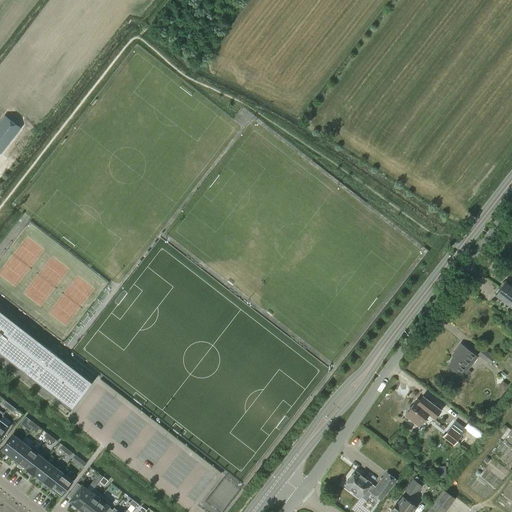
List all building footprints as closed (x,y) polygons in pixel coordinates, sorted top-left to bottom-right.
[(3,116),(0,120),(0,151),(2,152),(20,128),(3,116)] [(500,287),(500,288),(511,297),(511,286),(505,281),(504,282),(502,282),(500,285),(500,287)] [(511,297),(500,288),(499,289),(498,289),(495,292),(496,293),(495,295),(508,305),(511,307),(511,297)] [(0,310),(0,353),(71,409),(92,383),(0,310)] [(471,372),(467,369),(477,356),(460,344),(454,351),(456,354),(448,364),(466,379),(471,372)] [(489,363),(494,357),(482,348),(477,354),(489,363)] [(416,400),(406,414),(419,425),(428,414),(434,418),(440,410),(423,397),(418,402),(416,400)] [(0,420),(0,437),(8,427),(0,420)] [(461,436),(450,428),(443,437),(453,445),(454,444),(457,446),(459,444),(456,442),(461,436)] [(2,449),(10,456),(22,441),(13,435),(13,434),(1,449),(1,450),(2,449)] [(10,456),(18,462),(30,447),(22,441),(10,456)] [(18,462),(26,469),(38,454),(30,447),(18,462)] [(26,469),(34,475),(46,460),(38,454),(26,469)] [(34,475),(42,481),(54,466),(46,460),(34,475)] [(42,481),(50,487),(62,472),(54,466),(42,481)] [(397,480),(386,472),(375,487),(371,483),(355,471),(345,484),(361,497),(367,488),(371,491),(371,492),(381,500),(397,480)] [(62,472),(50,487),(60,495),(61,496),(73,480),(72,480),(62,472)] [(108,481),(103,477),(99,482),(104,485),(108,481)] [(422,485),(414,479),(405,490),(413,496),(422,485)] [(73,505),(78,509),(79,508),(91,493),(90,492),(82,486),(77,483),(69,493),(73,497),(70,501),(74,504),(73,505)] [(93,489),(90,492),(91,493),(79,508),(83,511),(82,511),(81,511),(89,511),(102,497),(103,496),(93,489)] [(451,504),(455,498),(444,489),(439,495),(451,504)] [(439,495),(435,501),(447,509),(451,504),(439,495)] [(410,511),(416,506),(403,496),(398,503),(397,502),(391,509),(393,510),(390,511),(410,511)] [(102,497),(89,511),(110,511),(112,510),(108,507),(110,503),(102,497)] [(132,499),(129,504),(135,508),(138,504),(132,499)] [(439,511),(444,511),(447,509),(435,501),(431,506),(439,511)]
